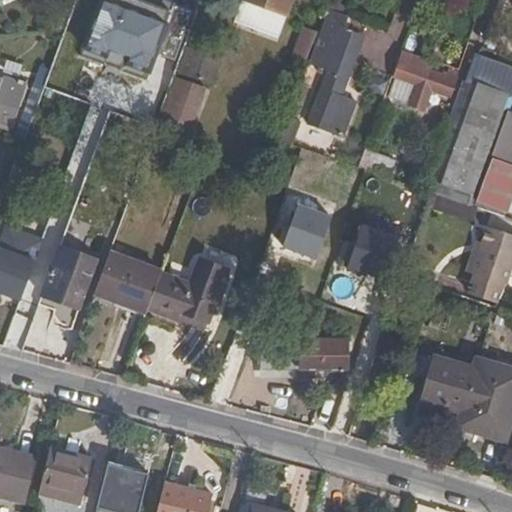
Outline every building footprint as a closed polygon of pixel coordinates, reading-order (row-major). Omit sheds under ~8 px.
[(176,17),(128,0),(102,0),(83,54),(153,80),(176,17)] [(196,0),(191,12),(201,16),(206,0),(196,0)] [(298,0),(254,0),(294,15),(298,0)] [(333,11),(345,15),(347,10),(335,5),(333,11)] [(300,56),(312,61),(323,32),(311,27),(300,56)] [(311,127),(332,134),(366,38),(347,31),(311,127)] [(230,46),(194,33),(185,60),(222,73),(230,46)] [(426,70),(429,61),(409,53),(402,76),(421,84),(415,102),(428,107),(436,89),(453,95),(458,82),(426,70)] [(511,70),(475,58),(443,146),(456,150),(481,87),(511,98),(511,70)] [(0,123),(18,129),(34,82),(0,70),(0,123)] [(211,85),(179,75),(161,124),(192,136),(211,85)] [(30,134),(47,87),(34,82),(18,129),(30,134)] [(434,192),(475,206),(494,157),(498,145),(511,111),(511,109),(511,98),(481,87),(456,150),(443,146),(428,190),(432,192),(434,192)] [(511,110),(511,111),(498,145),(511,149),(511,110)] [(511,149),(498,145),(494,157),(510,164),(511,159),(511,149)] [(367,167),(395,175),(399,162),(370,152),(367,167)] [(494,157),(475,206),(507,217),(511,204),(511,164),(510,164),(494,157)] [(432,192),(429,202),(470,216),(475,206),(434,192),(432,192)] [(384,282),(398,238),(357,224),(342,269),(384,282)] [(474,275),(509,286),(511,278),(511,234),(490,227),(474,275)] [(47,297),(83,310),(101,261),(65,247),(47,297)] [(34,261),(0,248),(0,297),(18,304),(34,261)] [(99,293),(150,311),(163,274),(113,255),(99,293)] [(155,310),(181,321),(183,313),(212,324),(231,270),(206,262),(197,287),(166,276),(155,310)] [(97,300),(148,318),(150,311),(99,293),(97,300)] [(183,313),(181,321),(209,331),(212,324),(183,313)] [(244,336),(265,336),(265,330),(244,328),(244,336)] [(265,343),(264,368),(349,372),(348,342),(291,342),(265,343)] [(236,380),(262,392),(264,368),(265,343),(243,343),(238,343),(236,380)] [(459,428),(506,441),(511,415),(511,371),(479,363),(478,368),(437,357),(425,401),(464,412),(459,428)] [(212,403),(223,370),(201,366),(190,396),(212,403)] [(212,403),(224,406),(228,392),(229,372),(223,370),(212,403)] [(0,496),(26,503),(36,462),(0,451),(0,496)] [(62,491),(60,500),(83,506),(94,463),(52,452),(43,486),(62,491)] [(140,511),(151,472),(110,462),(99,508),(113,511),(140,511)] [(164,485),(157,511),(208,511),(212,497),(164,485)] [(43,486),(41,496),(60,500),(62,491),(43,486)]
